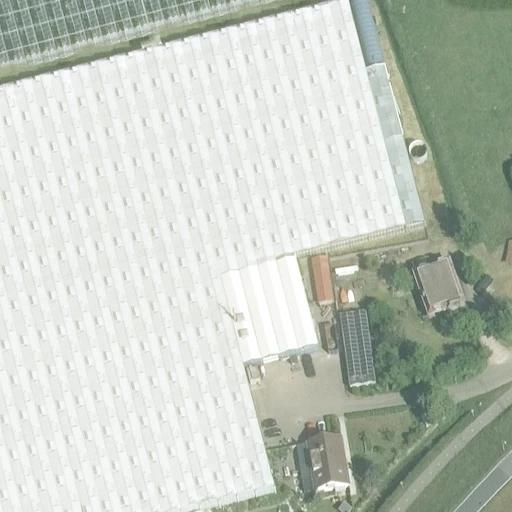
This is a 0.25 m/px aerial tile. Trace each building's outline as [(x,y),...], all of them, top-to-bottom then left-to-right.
[(0,0),(0,64),(240,0),(0,0)] [(352,6),(368,74),(385,70),(368,2),(352,6)] [(0,511),(202,511),(273,494),(242,372),(219,282),(293,263),(423,230),(384,73),(365,78),(347,8),(326,13),(0,97),(0,511)] [(327,260),(311,263),(317,305),(317,307),(331,305),(333,305),(327,260)] [(336,293),(351,293),(351,261),(336,261),(336,293)] [(317,353),(293,263),(219,282),(242,372),(317,353)] [(466,309),(448,265),(414,277),(429,320),(447,313),(453,318),(461,316),(463,311),(466,309)] [(366,315),(340,319),(349,391),(376,388),(366,315)] [(245,372),(248,385),(259,383),(255,369),(245,372)] [(314,494),(347,489),(340,442),(306,448),(314,494)]
